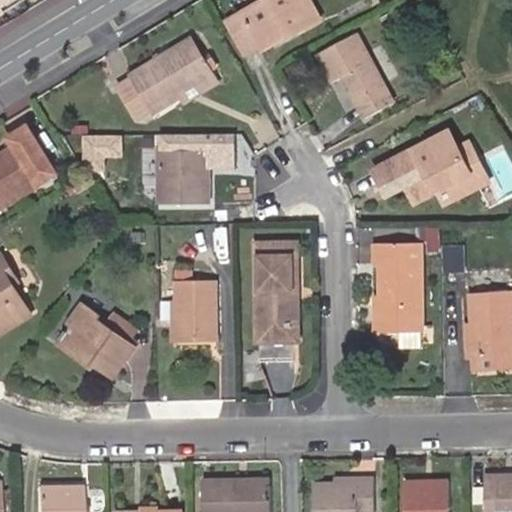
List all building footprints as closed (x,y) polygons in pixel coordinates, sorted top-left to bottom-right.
[(243,42),(258,34),(284,20),(289,29),(322,13),(314,0),(240,0),(225,8),(243,42)] [(284,20),(258,34),(261,42),(289,29),(284,20)] [(391,97),(359,26),(321,43),(333,70),(341,66),(362,109),(391,97)] [(179,86),(212,66),(190,30),(131,66),(136,75),(117,86),(132,110),(150,98),(155,105),(182,90),(179,86)] [(136,75),(131,66),(111,78),(117,86),(136,75)] [(219,78),(212,66),(179,86),(182,90),(187,97),(219,78)] [(137,118),(155,105),(150,98),(132,110),(137,118)] [(458,158),(472,150),(466,137),(453,143),(446,127),(445,126),(367,162),(376,180),(400,169),(405,180),(412,195),(440,182),(445,195),(471,184),(458,158)] [(0,203),(41,178),(39,173),(56,163),(38,133),(20,144),(17,139),(0,149),(0,203)] [(128,158),(128,133),(89,133),(89,158),(128,158)] [(160,143),(160,197),(207,197),(206,142),(160,143)] [(484,177),(472,150),(458,158),(471,184),(484,177)] [(400,169),(376,180),(381,191),(405,180),(400,169)] [(293,281),(300,281),(298,235),(258,236),(258,315),(294,314),(293,281)] [(460,241),(440,242),(440,267),(460,267),(460,241)] [(420,242),(390,243),(390,259),(381,259),(380,294),(385,295),(385,325),(421,324),(420,242)] [(390,259),(390,243),(375,243),(374,325),(385,325),(385,295),(380,294),(381,259),(390,259)] [(0,328),(37,304),(19,278),(11,267),(17,263),(6,246),(0,249),(0,328)] [(11,267),(19,278),(24,274),(17,263),(11,267)] [(179,296),(179,333),(218,332),(216,276),(178,277),(179,296)] [(471,318),(472,353),(472,363),(511,362),(511,327),(510,287),(470,287),(471,318)] [(89,348),(102,356),(119,367),(139,337),(136,335),(143,323),(123,308),(114,321),(98,311),(101,306),(86,297),(73,316),(78,320),(74,326),(70,325),(65,334),(67,336),(64,340),(85,354),(89,348)] [(408,344),(431,345),(432,332),(409,330),(408,344)] [(98,362),(102,356),(89,348),(85,354),(98,362)] [(13,463),(0,463),(0,472),(13,472),(13,463)] [(483,511),(511,511),(511,468),(483,468),(483,511)] [(243,476),(243,470),(207,471),(209,511),(266,511),(275,511),(274,476),(243,476)] [(331,482),(331,477),(313,478),(311,511),(358,511),(359,509),(373,509),(373,470),(354,471),(353,482),(331,482)] [(331,472),(331,477),(331,482),(353,482),(354,471),(331,472)] [(0,472),(0,511),(13,511),(13,472),(0,472)] [(401,476),(400,511),(447,511),(447,475),(401,476)] [(42,511),(90,511),(89,478),(43,478),(42,511)] [(124,501),(124,511),(151,511),(151,502),(124,501)] [(151,511),(186,511),(186,502),(169,502),(151,502),(151,511)]
